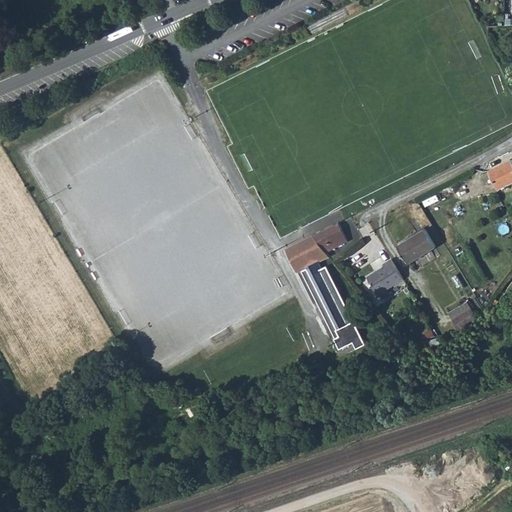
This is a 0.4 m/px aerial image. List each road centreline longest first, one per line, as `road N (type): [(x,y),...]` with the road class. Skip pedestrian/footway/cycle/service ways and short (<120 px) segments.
road 1 (tertiary): [(0,88),(209,0)]
road 2 (residential): [(511,141),(360,220)]
road 3 (track): [(425,511),(389,484),(375,483),(282,511)]
